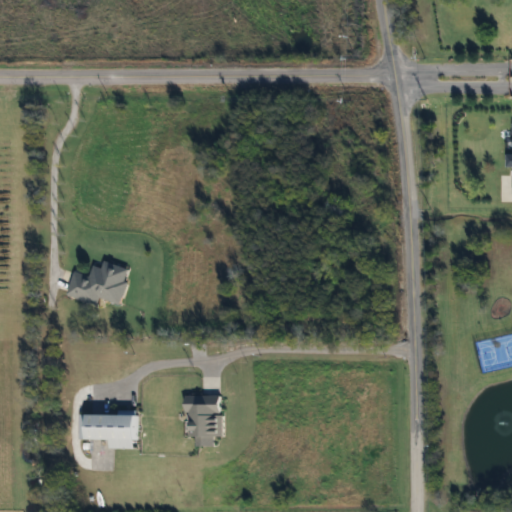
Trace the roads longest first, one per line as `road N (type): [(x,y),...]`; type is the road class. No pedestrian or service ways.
road 1 (residential): [(418,511),(411,237),(380,0)]
road 2 (residential): [(0,82),(372,83),(392,92)]
